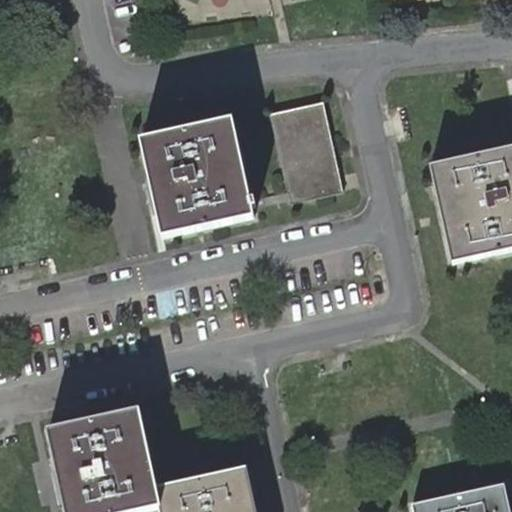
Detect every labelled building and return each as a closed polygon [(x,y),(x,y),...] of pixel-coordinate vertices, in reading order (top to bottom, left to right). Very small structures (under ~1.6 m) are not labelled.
[(383,0),(386,8),(422,0),(383,0)] [(339,199),(318,110),(266,121),(285,211),(339,199)] [(248,224),(227,130),(139,149),(159,244),(248,224)] [(511,153),(433,171),(452,266),(511,253),(511,153)] [(138,426),(49,445),(63,511),(251,511),(245,482),(156,502),(138,426)] [(509,511),(504,487),(414,506),(415,511),(509,511)]
